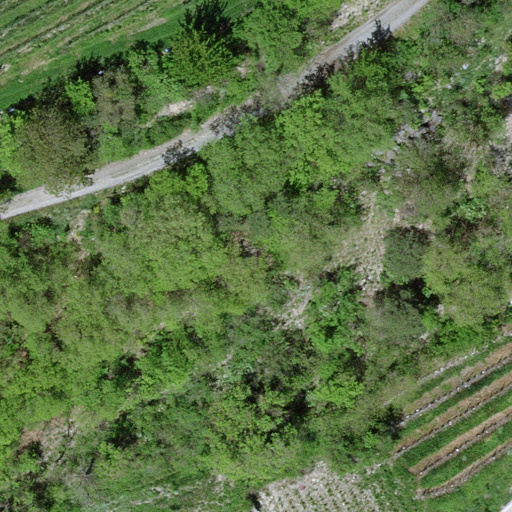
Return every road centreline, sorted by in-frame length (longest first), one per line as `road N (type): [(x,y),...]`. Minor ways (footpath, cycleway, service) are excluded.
road 1 (track): [(0,211),(73,191),(218,125),(401,0)]
road 2 (track): [(0,90),(222,0)]
